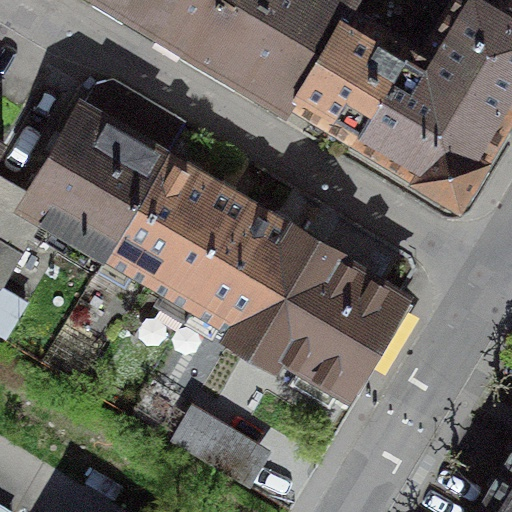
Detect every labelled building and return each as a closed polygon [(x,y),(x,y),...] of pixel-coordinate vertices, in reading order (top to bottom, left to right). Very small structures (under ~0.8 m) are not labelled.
[(130,0),(128,5),(208,53),(289,101),(292,95),(293,96),(349,4),(351,0),(130,0)] [(409,42),(404,51),(507,114),(511,105),(511,0),(452,0),(418,56),(408,50),(410,46),(409,42)] [(409,42),(409,40),(349,4),(293,96),(324,114),(355,133),(404,51),(409,42)] [(507,114),(404,51),(355,133),(416,170),(415,171),(459,198),(485,154),(484,153),(496,133),(507,114)] [(98,263),(99,264),(165,154),(123,130),(82,105),(27,196),(26,197),(47,209),(109,245),(98,263)] [(135,260),(154,271),(208,180),(187,167),(165,154),(99,264),(124,279),(135,260)] [(0,179),(0,334),(5,338),(26,301),(2,287),(47,209),(26,197),(27,196),(6,183),(0,179)] [(161,302),(185,316),(251,206),(230,193),(208,180),(154,271),(172,283),(161,302)] [(251,206),(185,316),(209,331),(221,312),(237,321),(232,331),(234,332),(297,227),(294,226),(292,230),(272,218),(251,206)] [(338,381),(346,385),(373,340),(401,295),(333,254),(335,250),(316,239),(297,227),(234,332),(272,355),(279,345),(307,362),(296,380),(327,399),(338,381)] [(192,401),(170,437),(239,478),(261,442),(227,421),(192,401)] [(511,511),(511,456),(490,493),(489,492),(487,497),(484,501),(485,501),(484,503),(486,504),(480,511),(511,511)] [(15,511),(0,502),(0,511),(15,511)]
